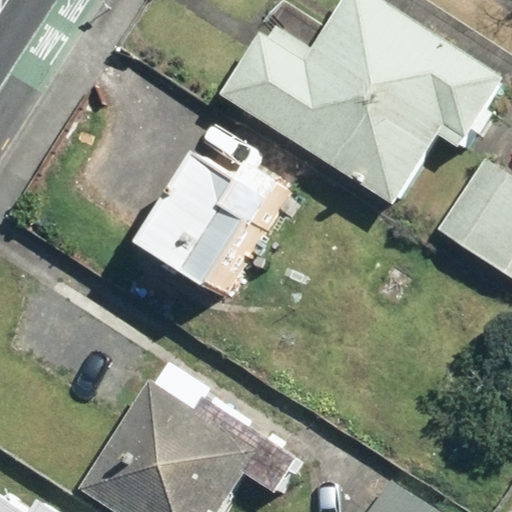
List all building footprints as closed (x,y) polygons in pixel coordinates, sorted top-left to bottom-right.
[(275,35),(234,100),(407,209),(451,141),(471,154),(511,89),(511,78),(388,0),(360,0),(326,54),(287,29),(280,39),(275,35)] [(223,143),(157,252),(231,297),(297,187),(223,143)] [(444,235),(511,278),(511,175),(491,162),(444,235)] [(161,383),(89,492),(119,511),(234,511),(257,478),(287,498),(311,462),(261,430),(264,426),(225,400),(223,404),(215,399),(206,413),(161,383)] [(446,511),(398,483),(380,511),(446,511)] [(32,511),(0,490),(0,511),(63,511),(51,504),(46,511),(32,511)]
